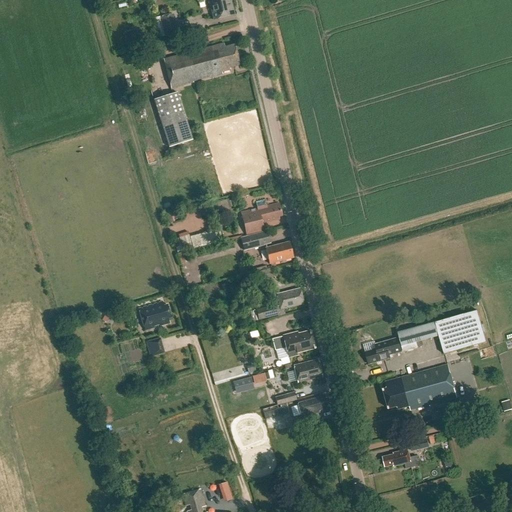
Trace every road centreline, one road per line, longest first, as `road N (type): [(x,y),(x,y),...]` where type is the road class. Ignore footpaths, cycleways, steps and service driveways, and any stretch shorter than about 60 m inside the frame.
road 1 (track): [(92,0),(249,511)]
road 2 (tertiary): [(364,511),(245,0)]
